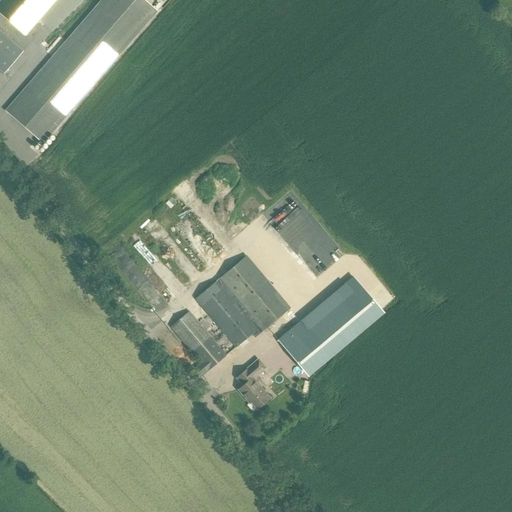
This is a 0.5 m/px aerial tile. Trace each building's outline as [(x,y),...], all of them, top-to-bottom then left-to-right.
[(144,0),(100,0),(5,110),(43,144),(158,11),(144,0)] [(16,0),(39,20),(56,0),(16,0)] [(0,30),(0,68),(18,46),(0,30)] [(161,214),(166,210),(165,208),(170,204),(162,195),(152,203),(161,214)] [(143,225),(150,217),(144,211),(136,219),(143,225)] [(196,273),(155,226),(148,232),(189,280),(196,273)] [(135,246),(138,237),(131,236),(128,244),(135,246)] [(202,262),(213,252),(202,240),(192,250),(202,262)] [(116,263),(122,275),(135,268),(129,257),(116,263)] [(246,257),(196,299),(236,347),(252,334),(255,338),(290,309),(246,257)] [(279,341),(306,373),(381,310),(354,278),(279,341)] [(162,298),(169,291),(165,287),(157,293),(162,298)] [(199,380),(227,356),(189,312),(170,328),(201,364),(192,372),(199,380)] [(265,369),(258,361),(236,378),(243,386),(238,390),(247,400),(248,399),(257,409),(269,399),(253,380),(265,369)]
